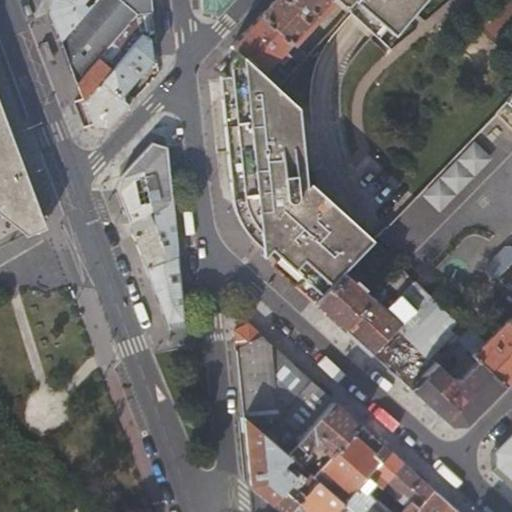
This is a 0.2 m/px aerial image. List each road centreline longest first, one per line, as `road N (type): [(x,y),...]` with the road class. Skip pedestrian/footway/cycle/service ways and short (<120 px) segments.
road 1 (residential): [(455,462),(215,249)]
road 2 (tertiary): [(70,196),(185,492)]
road 3 (residential): [(222,484),(215,249)]
road 4 (tertiary): [(4,0),(70,196)]
road 5 (residential): [(215,249),(194,66)]
road 6 (residential): [(194,66),(70,196)]
